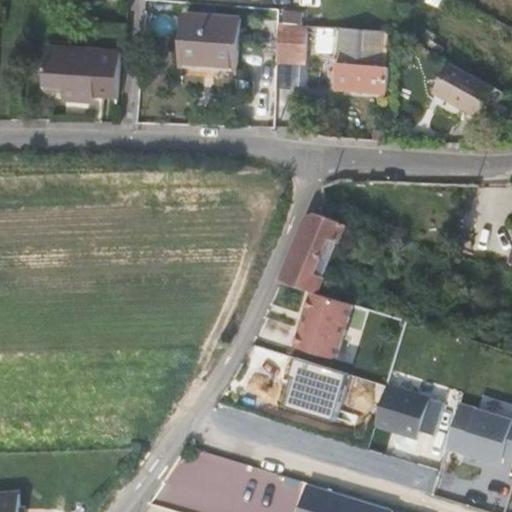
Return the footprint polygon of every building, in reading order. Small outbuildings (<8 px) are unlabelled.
[(240,71),(243,21),(188,16),(185,68),(240,71)] [(310,26),(285,24),(284,70),(312,71),(310,26)] [(383,66),(386,32),(322,27),(321,39),(320,48),(322,50),(341,52),(338,87),(390,92),(392,67),(383,66)] [(120,98),(123,52),(49,47),(46,84),(66,86),(65,99),(97,101),(97,96),(120,98)] [(480,115),(495,86),(453,64),(437,92),(480,115)] [(313,292),(319,294),(343,234),(348,222),(323,214),(300,287),(313,292)] [(348,222),(343,234),(361,241),(366,228),(348,222)] [(296,347),(337,359),(354,304),(319,294),(313,292),(296,347)] [(283,406),(336,422),(351,374),(298,358),(283,406)] [(376,426),(420,439),(423,431),(436,435),(446,401),(389,384),(376,426)] [(511,458),(511,418),(462,403),(448,447),(503,464),(505,456),(511,458)] [(309,484),(300,511),(394,511),(395,509),(309,484)] [(26,511),(26,494),(0,494),(0,511),(26,511)]
